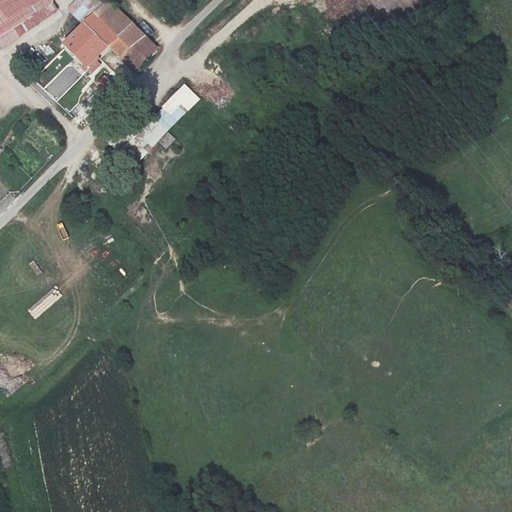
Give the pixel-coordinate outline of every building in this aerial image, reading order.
[(0,0),(0,47),(57,10),(51,1),(53,0),(0,0)] [(112,41),(140,69),(163,46),(114,0),(107,0),(106,2),(85,23),(63,45),(86,66),(112,41)] [(77,0),(70,8),(85,23),(106,2),(103,0),(77,0)] [(98,83),(101,86),(111,96),(124,83),(118,76),(111,83),(105,76),(98,83)] [(111,96),(101,86),(91,94),(102,106),(103,104),(111,96)] [(131,167),(198,99),(185,86),(118,154),(131,167)] [(165,150),(175,139),(167,132),(157,143),(165,150)]
